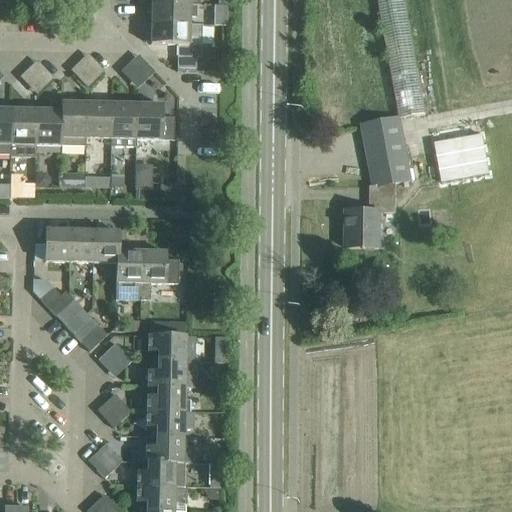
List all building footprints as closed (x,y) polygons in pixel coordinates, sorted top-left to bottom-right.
[(377,0),(400,119),(400,120),(426,115),(405,0),(377,0)] [(146,25),(189,26),(189,19),(196,19),(196,7),(189,7),(189,6),(146,5),(146,14),(151,14),(151,25),(146,25)] [(226,28),(226,7),(218,7),(214,7),(214,27),(226,28)] [(201,59),(202,26),(189,26),(146,25),(146,43),(150,43),(150,46),(178,46),(177,70),(195,70),(196,59),(201,59)] [(105,71),(88,54),(70,72),(87,89),(105,71)] [(155,73),(138,56),(120,74),(137,90),(155,73)] [(55,78),(38,62),(20,80),(37,96),(55,78)] [(35,147),(60,148),(61,104),(60,104),(60,117),(52,117),(52,112),(36,112),(35,147)] [(61,104),(60,148),(85,148),(86,141),(86,105),(85,110),(77,110),(77,105),(61,104)] [(86,141),(111,141),(111,106),(111,111),(102,110),(103,105),(86,105),(86,141)] [(128,106),(111,106),(111,141),(111,149),(136,149),(136,142),(137,111),(136,111),(128,111),(128,106)] [(136,106),(136,111),(137,111),(136,142),(173,142),(174,119),(162,119),(162,107),(136,106)] [(2,111),(0,111),(0,156),(10,157),(11,111),(10,111),(10,116),(1,116),(2,111)] [(35,147),(36,112),(35,112),(35,117),(27,117),(27,112),(11,111),(10,157),(10,160),(35,160),(35,147)] [(408,159),(400,120),(400,119),(363,126),(374,188),(370,188),(370,214),(350,213),(350,229),(346,229),(346,250),(366,250),(380,250),(380,213),(397,213),(397,184),(423,179),(421,166),(413,168),(412,158),(408,159)] [(482,134),(434,143),(441,181),(489,173),(482,134)] [(135,191),(151,192),(151,169),(135,168),(135,191)] [(85,169),(84,176),(84,189),(109,190),(110,179),(93,178),(93,169),(85,169)] [(110,179),(109,190),(122,190),(122,170),(110,170),(110,179)] [(14,189),(35,190),(35,175),(35,173),(26,173),(26,183),(14,183),(14,189)] [(46,175),(35,175),(35,190),(50,191),(50,181),(46,175)] [(84,189),(84,176),(61,175),(61,189),(84,189)] [(69,264),(69,232),(45,231),(44,264),(69,264)] [(69,264),(93,265),(93,233),(69,232),(69,264)] [(116,265),(117,233),(93,233),(93,265),(116,265)] [(118,233),(117,233),(116,265),(116,302),(139,303),(140,286),(141,254),(117,253),(118,233)] [(165,254),(141,254),(140,286),(139,303),(150,303),(150,286),(177,286),(178,263),(165,262),(165,254)] [(32,281),(32,293),(40,302),(53,290),(45,281),(32,281)] [(73,302),(65,293),(60,298),(53,290),(40,302),(56,318),(73,302)] [(56,318),(64,327),(82,311),(73,302),(56,318)] [(64,327),(72,336),(90,319),(82,311),(64,327)] [(98,328),(90,319),(72,336),(81,345),(98,328)] [(138,332),(138,323),(127,323),(127,332),(138,332)] [(107,337),(98,328),(81,345),(89,353),(107,337)] [(152,363),(195,364),(195,340),(185,339),(148,338),(148,353),(157,353),(157,363),(152,363)] [(215,339),(214,365),(228,366),(229,340),(215,339)] [(131,362),(114,345),(97,363),(113,380),(131,362)] [(147,388),(184,389),(198,390),(199,365),(195,365),(195,364),(152,363),(152,364),(157,364),(157,374),(147,373),(147,388)] [(147,398),(146,414),(190,415),(190,403),(184,403),(184,389),(147,388),(147,389),(156,389),(156,399),(147,398)] [(131,411),(114,395),(96,413),(113,429),(131,411)] [(190,415),(146,414),(146,429),(155,429),(155,438),(150,438),(150,439),(155,439),(183,440),(183,430),(193,431),(193,415),(190,415)] [(193,466),(193,465),(194,449),(183,449),(183,440),(155,439),(155,449),(145,449),(145,465),(147,465),(147,464),(185,465),(185,466),(193,466)] [(98,452),(106,461),(113,454),(105,446),(98,452)] [(122,463),(113,454),(106,461),(95,471),(104,480),(122,463)] [(184,491),(185,466),(185,465),(147,464),(147,465),(146,474),(137,474),(136,489),(184,491)] [(209,487),(221,487),(221,466),(209,466),(209,487)] [(184,511),(185,507),(186,507),(187,491),(184,491),(136,489),(136,504),(146,504),(145,511),(184,511)] [(120,511),(121,511),(104,494),(86,511),(120,511)]
